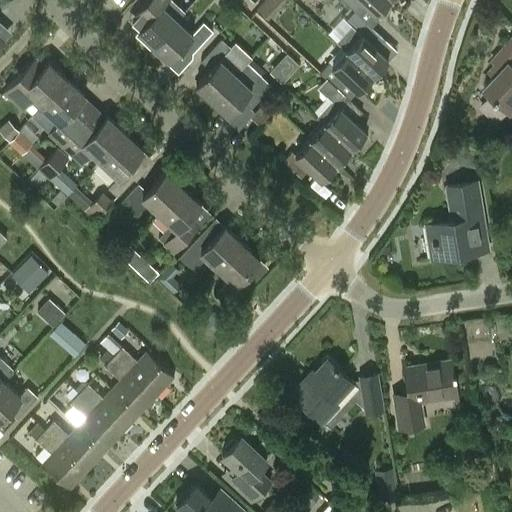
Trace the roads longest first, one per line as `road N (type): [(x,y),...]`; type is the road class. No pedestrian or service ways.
road 1 (residential): [(328,263),(63,18)]
road 2 (unclassified): [(101,511),(328,263)]
road 3 (unclassified): [(328,263),(397,165),(453,0)]
road 4 (residential): [(511,292),(393,308),(371,301),(328,263)]
